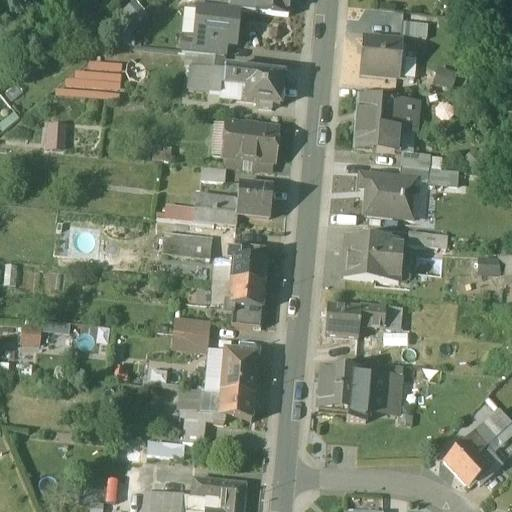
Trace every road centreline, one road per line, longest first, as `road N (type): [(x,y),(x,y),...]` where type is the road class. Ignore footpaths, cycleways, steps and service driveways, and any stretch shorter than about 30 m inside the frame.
road 1 (tertiary): [(323,0),(284,480)]
road 2 (residential): [(455,511),(428,493),(384,483),(284,480)]
